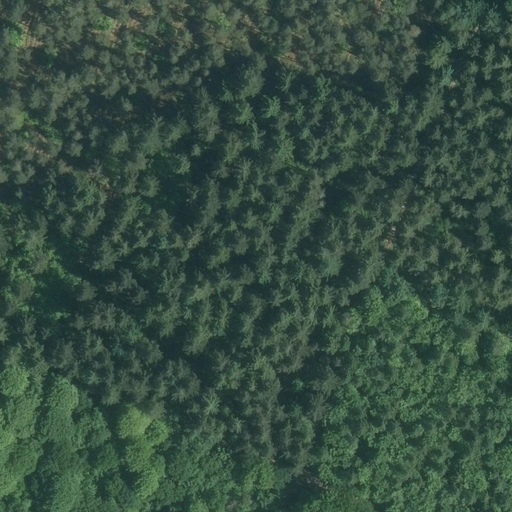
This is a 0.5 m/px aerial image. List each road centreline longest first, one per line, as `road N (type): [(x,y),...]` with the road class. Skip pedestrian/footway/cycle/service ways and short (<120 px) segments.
road 1 (track): [(297,472),(485,0)]
road 2 (track): [(0,358),(297,472)]
